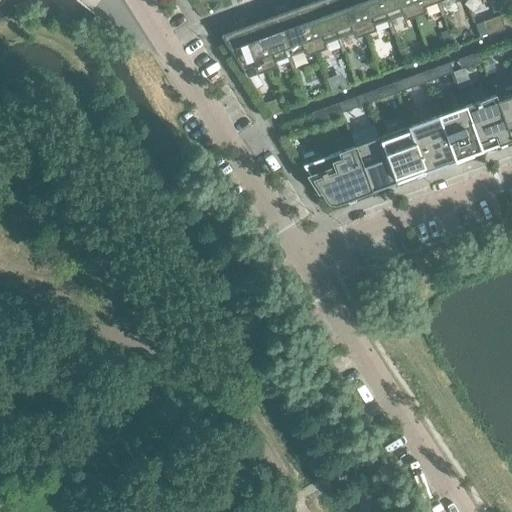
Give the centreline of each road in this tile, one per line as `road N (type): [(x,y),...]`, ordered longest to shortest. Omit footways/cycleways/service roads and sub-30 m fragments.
road 1 (residential): [(304,256),(468,511)]
road 2 (residential): [(304,256),(167,39)]
road 3 (residential): [(511,180),(304,256)]
